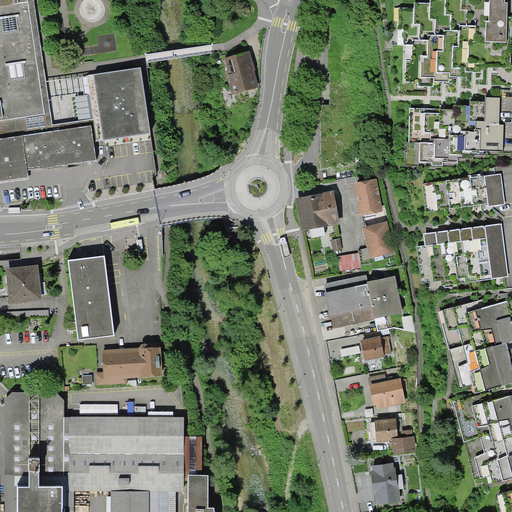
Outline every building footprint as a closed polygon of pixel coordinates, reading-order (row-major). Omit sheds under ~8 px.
[(140,67),(47,81),(34,0),(0,0),(0,182),(28,179),(27,170),(53,166),(96,160),(94,142),(127,137),(150,133),(140,67)] [(505,2),(504,0),(429,0),(430,0),(430,3),(414,3),(414,6),(400,6),(399,44),(407,45),(406,81),(434,82),(434,76),(449,76),(449,70),(466,71),(466,66),(482,66),(482,61),(506,62),(508,2),(505,2)] [(364,15),(330,14),(329,105),(321,104),(320,169),(333,167),(333,173),(369,167),(375,100),(364,15)] [(250,51),(222,59),(232,95),(259,87),(254,71),(256,70),(255,68),(250,51)] [(499,125),(500,98),(484,97),(484,101),(469,101),(469,105),(454,105),(454,109),(411,107),(408,164),(443,165),(443,160),(460,160),(460,157),(473,158),(473,154),(489,155),(489,150),(503,150),(504,125),(499,125)] [(505,204),(501,174),(485,176),(422,184),(426,212),(488,203),(488,207),(505,204)] [(377,179),(354,183),(357,199),(360,216),(383,212),(377,179)] [(334,191),(295,198),(301,231),(340,224),(334,191)] [(387,221),(362,227),(367,244),(370,258),(395,252),(387,221)] [(501,223),(423,234),(430,287),(508,277),(501,223)] [(340,238),(331,240),(333,251),(342,249),(340,238)] [(359,253),(337,257),(340,271),(361,267),(359,253)] [(105,256),(68,260),(78,340),(114,336),(105,256)] [(42,300),(38,265),(6,268),(10,304),(42,300)] [(324,284),(326,292),(367,283),(367,282),(368,281),(366,275),(324,284)] [(326,292),(324,293),(329,316),(331,315),(334,329),(375,320),(374,318),(403,312),(395,276),(368,281),(367,282),(367,283),(326,292)] [(484,299),(438,311),(460,388),(473,384),(475,393),(511,382),(511,362),(506,343),(511,341),(511,321),(506,302),(486,307),(484,299)] [(381,336),(361,340),(365,361),(385,357),(384,355),(392,353),(389,336),(381,338),(381,336)] [(139,348),(102,350),(103,372),(96,372),(96,385),(127,383),(127,378),(162,375),(161,347),(154,348),(154,347),(150,347),(148,345),(145,344),(142,344),(139,348)] [(359,345),(340,349),(342,357),(361,353),(359,345)] [(369,384),(386,381),(385,374),(368,377),(369,384)] [(92,375),(82,376),(82,385),(92,384),(92,375)] [(386,381),(369,384),(371,393),(374,405),(376,405),(377,409),(406,403),(403,391),(401,380),(401,378),(386,381)] [(12,392),(4,399),(5,475),(29,475),(29,459),(39,459),(39,487),(63,486),(63,417),(65,417),(64,400),(57,392),(12,392)] [(491,475),(493,483),(511,478),(511,395),(492,401),(490,393),(453,403),(474,480),(491,475)] [(80,405),(80,417),(118,417),(118,404),(80,405)] [(373,409),(365,410),(365,417),(374,416),(373,409)] [(65,417),(63,417),(63,486),(63,491),(111,491),(111,511),(176,511),(176,492),(184,492),(184,481),(188,481),(189,475),(203,475),(203,437),(184,437),(184,417),(173,417),(148,417),(118,417),(80,417),(65,417)] [(396,418),(374,421),(375,422),(376,440),(377,442),(392,441),(392,443),(393,450),(393,454),(416,452),(415,436),(413,436),(412,430),(398,431),(396,418)] [(17,511),(62,511),(63,491),(63,486),(39,487),(39,459),(29,459),(29,475),(29,488),(18,488),(17,511)] [(393,463),(372,465),(373,471),(371,471),(372,481),(374,494),(375,494),(377,505),(401,501),(399,489),(399,487),(398,487),(396,475),(395,467),(394,467),(393,463)] [(203,475),(189,475),(188,481),(188,511),(214,511),(214,508),(208,508),(208,475),(203,475)] [(511,511),(511,490),(497,495),(501,511),(511,511)]
